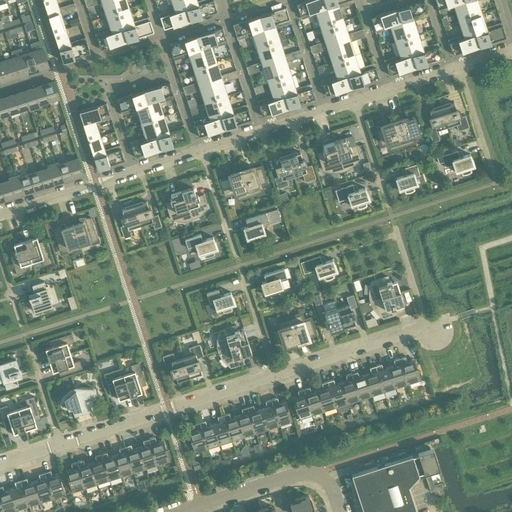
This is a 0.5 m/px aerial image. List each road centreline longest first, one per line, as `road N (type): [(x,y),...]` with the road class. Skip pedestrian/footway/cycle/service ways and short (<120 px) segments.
road 1 (residential): [(275,376),(426,327),(396,233)]
road 2 (residential): [(62,444),(275,376)]
road 3 (unclassified): [(322,480),(296,474),(180,511)]
road 4 (residential): [(0,217),(135,173)]
road 5 (residential): [(202,152),(164,38)]
road 6 (residential): [(225,18),(263,132)]
